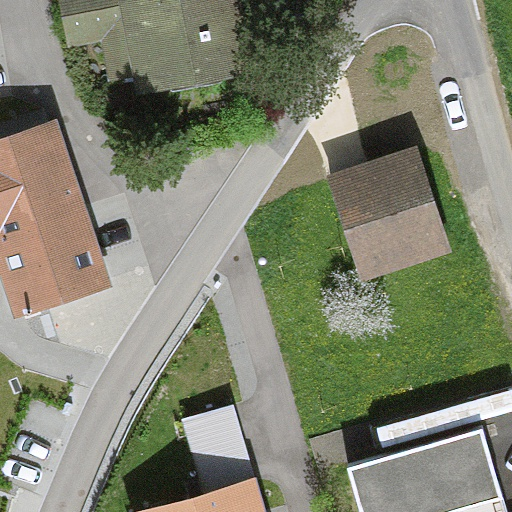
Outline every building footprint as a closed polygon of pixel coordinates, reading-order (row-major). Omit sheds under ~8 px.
[(224,0),(147,0),(141,1),(141,0),(59,0),(67,41),(102,35),(106,55),(136,49),(143,86),(238,68),(224,0)] [(25,306),(101,280),(49,128),(0,145),(0,234),(0,235),(25,306)] [(442,242),(414,156),(327,184),(356,271),(442,242)] [(499,511),(479,439),(354,474),(364,511),(499,511)] [(257,511),(251,490),(176,511),(257,511)]
